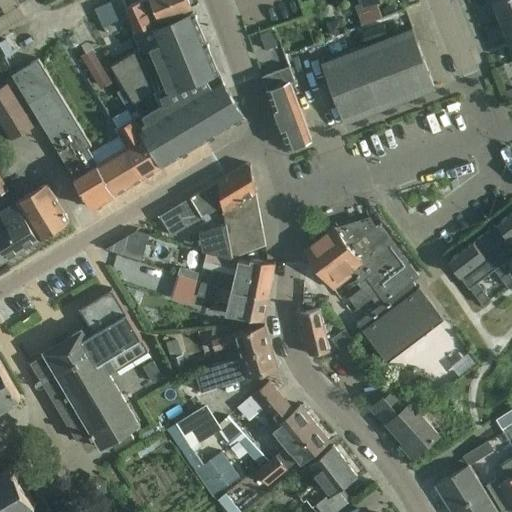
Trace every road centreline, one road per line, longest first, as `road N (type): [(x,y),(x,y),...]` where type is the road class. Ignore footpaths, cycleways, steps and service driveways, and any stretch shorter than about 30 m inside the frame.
road 1 (tertiary): [(413,511),(368,436),(311,378),(289,337),(287,190)]
road 2 (residential): [(0,290),(264,133)]
road 3 (residential): [(287,190),(493,128)]
road 4 (tertiary): [(264,133),(215,0)]
road 5 (residential): [(493,128),(441,0)]
